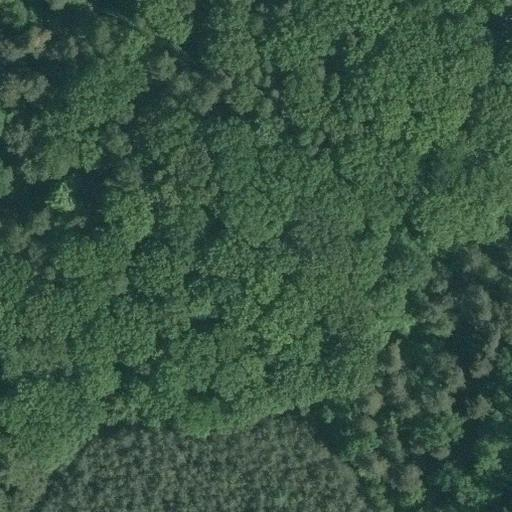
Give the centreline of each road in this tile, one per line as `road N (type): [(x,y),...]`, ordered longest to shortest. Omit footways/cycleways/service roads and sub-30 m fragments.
road 1 (track): [(32,511),(41,436),(132,300),(264,209),(427,0)]
road 2 (track): [(511,158),(441,201),(411,236),(314,401),(41,436)]
road 3 (track): [(314,401),(382,511)]
